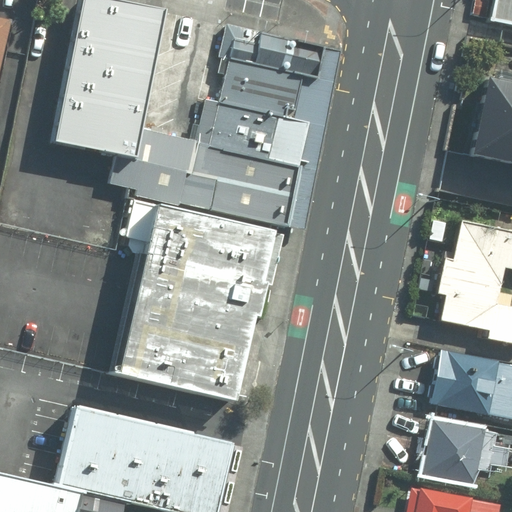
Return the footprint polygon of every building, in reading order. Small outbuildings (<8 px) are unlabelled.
[(159,15),(86,0),(74,0),(45,143),(129,160),(159,15)] [(511,0),(491,0),(487,22),(511,27),(511,0)] [(0,58),(9,20),(0,18),(0,58)] [(126,193),(283,225),(319,50),(230,32),(215,104),(206,102),(198,141),(139,129),(126,193)] [(511,84),(483,78),(467,155),(511,164),(511,84)] [(113,379),(228,403),(263,232),(148,208),(113,379)] [(511,233),(459,222),(438,322),(486,332),(484,340),(511,345),(511,306),(495,303),(503,269),(511,271),(511,233)] [(511,372),(434,358),(424,414),(482,425),(482,421),(511,426),(511,392),(508,392),(511,372)] [(210,511),(226,443),(69,407),(51,484),(173,511),(210,511)] [(477,437),(426,428),(423,444),(414,443),(411,459),(420,460),(416,482),(468,491),(471,476),(482,479),(484,467),(493,469),(496,454),(487,452),(489,443),(477,441),(477,437)] [(68,511),(73,495),(0,477),(0,511),(68,511)] [(413,497),(407,496),(403,511),(493,511),(494,511),(413,496),(413,497)]
